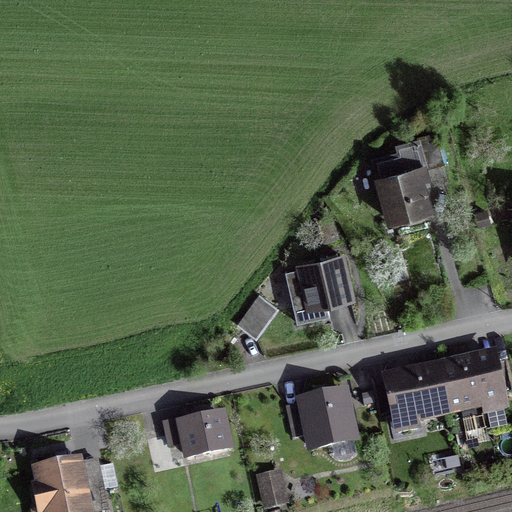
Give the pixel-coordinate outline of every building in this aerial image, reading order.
[(386,222),(434,210),(426,179),(431,178),(428,168),(445,164),(436,132),(394,143),(396,150),(371,157),(376,175),(374,175),(386,222)] [(476,228),(492,223),(487,208),(471,213),(476,228)] [(324,243),(339,238),(330,214),(315,220),(324,243)] [(345,251),(295,262),(296,268),(285,270),(297,323),(330,316),(327,304),(355,298),(345,251)] [(260,292),(237,324),(257,338),(280,307),(260,292)] [(497,349),(438,362),(450,416),(481,409),(483,416),(510,410),(497,349)] [(420,423),(450,416),(438,362),(382,375),(395,435),(422,429),(420,423)] [(296,405),(286,407),(292,438),(303,436),(307,454),(332,448),(335,463),(358,458),(355,444),(360,443),(349,387),(295,398),(296,405)] [(235,450),(226,410),(174,422),(174,419),(162,422),(168,448),(180,446),(184,462),(235,450)] [(82,456),(31,467),(34,483),(31,483),(36,509),(30,510),(30,511),(106,511),(110,511),(106,490),(118,487),(113,464),(101,467),(99,458),(83,462),(82,456)] [(449,458),(451,471),(466,468),(464,456),(449,458)] [(263,509),(288,503),(281,470),(255,476),(263,509)]
